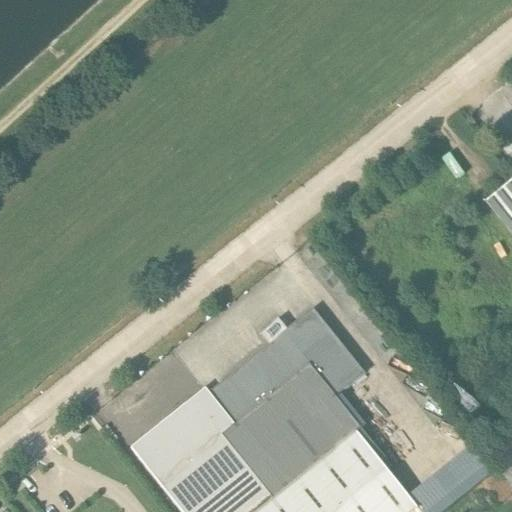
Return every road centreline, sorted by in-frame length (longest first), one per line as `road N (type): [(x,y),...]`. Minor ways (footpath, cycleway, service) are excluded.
road 1 (unclassified): [(511,30),(0,445)]
road 2 (track): [(0,122),(135,0)]
